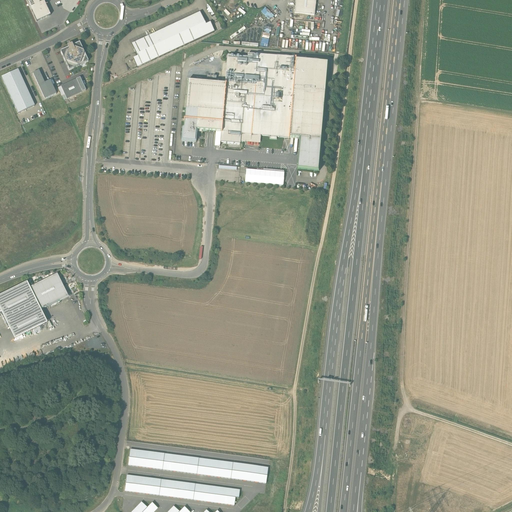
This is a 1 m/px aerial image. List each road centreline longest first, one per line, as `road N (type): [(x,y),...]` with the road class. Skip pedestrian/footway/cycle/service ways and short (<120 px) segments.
road 1 (track): [(284,511),(302,338),(357,0)]
road 2 (track): [(511,113),(418,99),(400,381),(406,406),(511,443)]
road 3 (motorway): [(369,128),(330,511)]
road 4 (motorway): [(343,511),(380,179)]
road 5 (motorway): [(369,128),(324,434)]
road 6 (motorway): [(357,472),(380,179)]
road 7 (unclassified): [(132,270),(196,273),(209,183),(200,169),(102,162)]
road 8 (unclassified): [(90,308),(114,349),(125,391),(113,493),(97,511)]
road 9 (motorway): [(380,179),(400,0)]
road 10 (tertiary): [(90,244),(97,83)]
road 11 (motorway): [(382,0),(369,128)]
